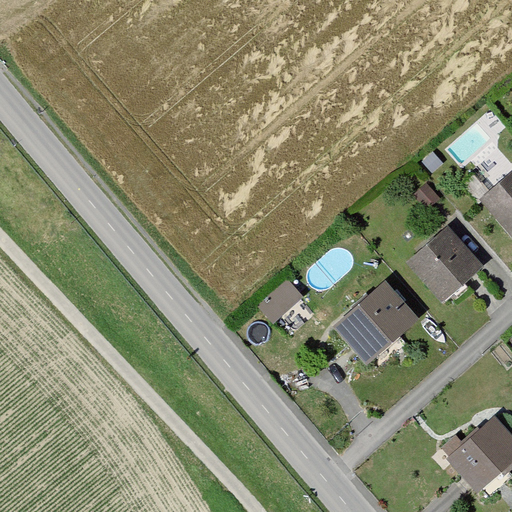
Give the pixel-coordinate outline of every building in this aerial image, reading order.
[(511,170),(480,198),(511,235),(511,170)] [(410,261),(447,303),(487,266),(451,225),(410,261)] [(295,300),(280,283),(250,309),(265,326),(295,300)] [(332,330),(367,368),(420,320),(386,284),(332,330)] [(450,461),(481,493),(511,462),(511,433),(497,417),(450,461)]
